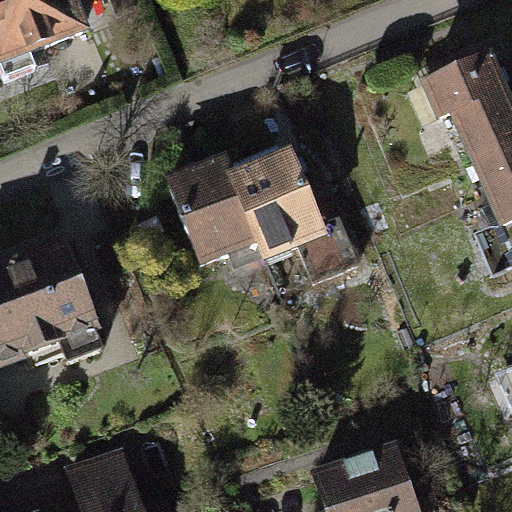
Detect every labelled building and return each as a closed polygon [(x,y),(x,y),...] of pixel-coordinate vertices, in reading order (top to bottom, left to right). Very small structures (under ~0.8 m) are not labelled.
[(76,0),(0,0),(0,71),(2,77),(93,40),(76,0)] [(511,103),(496,64),(424,93),(440,131),(456,124),(511,260),(511,103)] [(228,161),(164,187),(199,271),(254,249),(262,270),(330,242),(295,156),(236,180),(228,161)] [(65,244),(0,268),(0,372),(100,336),(65,244)] [(318,511),(416,511),(398,442),(307,466),(318,511)] [(168,511),(162,495),(153,499),(136,447),(66,470),(80,511),(168,511)]
